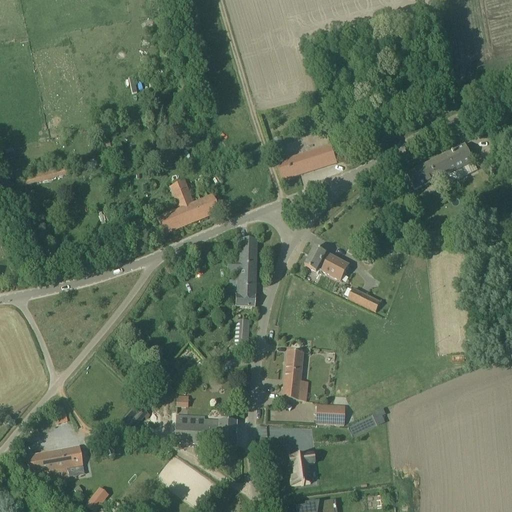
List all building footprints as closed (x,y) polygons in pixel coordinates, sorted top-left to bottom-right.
[(160,142),(188,135),(185,122),(156,129),(160,142)] [(458,180),(478,171),(465,146),(407,175),(414,191),(430,184),(431,186),(446,178),(454,174),(458,180)] [(290,154),(292,160),(277,164),(282,182),(337,164),(331,147),(299,158),(297,152),(290,154)] [(105,153),(74,162),(77,172),(108,163),(105,153)] [(115,161),(117,172),(134,167),(131,156),(115,161)] [(20,187),(70,175),(67,163),(18,176),(20,187)] [(178,211),(156,220),(148,223),(155,240),(219,214),(212,197),(193,205),(184,182),(169,188),(178,211)] [(422,245),(466,242),(465,230),(436,232),(435,223),(415,224),(416,235),(421,235),(422,245)] [(235,309),(254,309),(257,241),(239,241),(239,262),(227,261),(227,276),(236,276),(235,309)] [(305,267),(316,273),(318,270),(322,272),(322,273),(341,283),(349,267),(330,257),(326,255),(315,249),(305,267)] [(171,278),(178,273),(173,264),(165,269),(171,278)] [(347,301),(372,312),(376,314),(382,303),(353,289),(347,301)] [(236,320),(234,346),(247,347),(249,322),(236,320)] [(302,355),(286,353),(282,401),(298,403),(298,402),(305,403),(307,384),(300,383),(302,355)] [(162,394),(156,389),(148,398),(154,403),(162,394)] [(175,396),(175,408),(187,409),(188,397),(175,396)] [(316,407),(315,426),(344,427),(344,408),(316,407)] [(375,427),(383,423),(381,417),(384,416),(381,409),(369,414),(375,427)] [(236,423),(218,422),(218,428),(209,428),(209,419),(176,417),(174,445),(235,448),(236,423)] [(67,470),(83,467),(79,448),(22,459),(35,476),(46,474),(48,483),(69,479),(67,470)] [(292,487),(302,486),(303,487),(305,487),(304,486),(312,485),(309,465),(315,464),(314,456),(290,459),(291,468),(294,467),(295,475),(291,475),(292,487)] [(99,489),(84,508),(89,511),(95,511),(108,496),(99,489)] [(333,511),(333,503),(329,503),(329,502),(293,507),(293,508),(295,508),(295,511),(333,511)]
